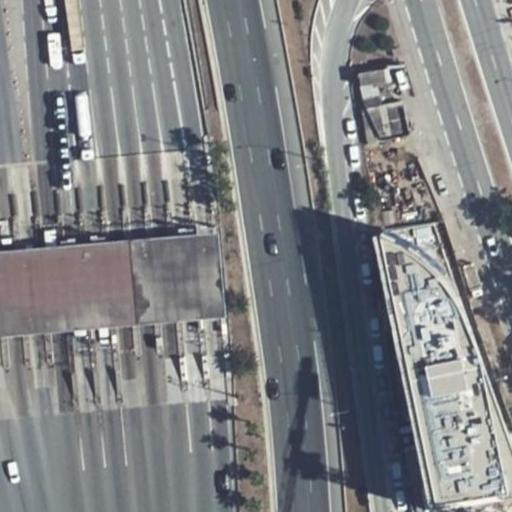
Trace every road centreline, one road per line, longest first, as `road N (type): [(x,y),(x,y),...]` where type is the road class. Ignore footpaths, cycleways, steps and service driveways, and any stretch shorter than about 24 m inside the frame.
road 1 (unclassified): [(352,0),(332,84),(342,207),(390,511)]
road 2 (motorway): [(303,511),(256,128),(231,0)]
road 3 (motorway): [(83,0),(137,511)]
road 4 (primary): [(422,0),(511,284)]
road 5 (motorway): [(0,329),(17,428),(45,511)]
